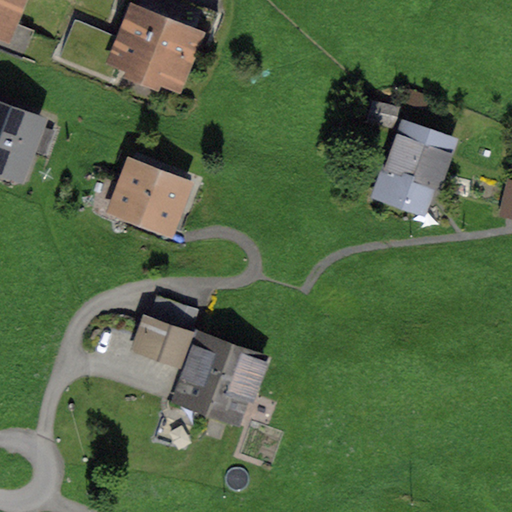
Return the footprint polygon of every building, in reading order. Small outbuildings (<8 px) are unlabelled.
[(0,0),(0,49),(22,58),(31,34),(6,25),(15,0),(0,0)] [(205,45),(217,15),(180,0),(123,0),(119,11),(133,16),(123,42),(73,22),(59,56),(110,77),(118,57),(133,63),(130,71),(156,81),(158,74),(175,80),(191,39),(205,45)] [(75,0),(109,14),(114,0),(75,0)] [(374,104),(370,119),(390,124),(394,109),(374,104)] [(35,123),(0,110),(0,164),(17,171),(26,147),(43,153),(51,132),(34,126),(35,123)] [(421,207),(430,182),(436,184),(451,144),(402,127),(388,167),(385,166),(376,191),(421,207)] [(168,229),(186,186),(132,163),(116,200),(130,205),(127,213),(168,229)] [(190,336),(178,332),(187,306),(156,296),(137,349),(180,364),(190,336)] [(232,415),(239,396),(249,399),(262,361),(195,337),(187,360),(189,361),(176,395),(232,415)]
